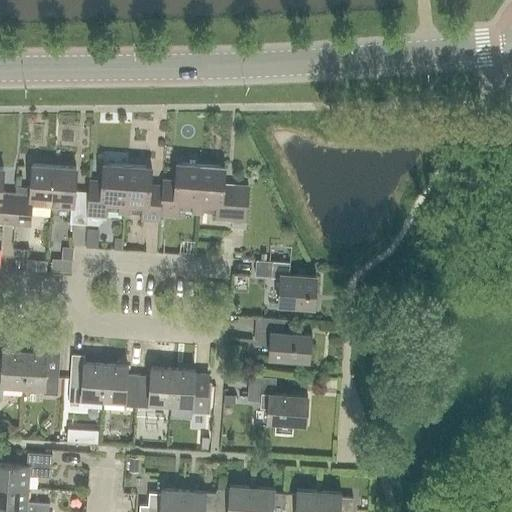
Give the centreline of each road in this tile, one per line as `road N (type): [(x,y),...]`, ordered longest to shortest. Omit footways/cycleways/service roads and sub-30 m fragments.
road 1 (tertiary): [(0,70),(330,61),(511,46)]
road 2 (residential): [(219,269),(75,260),(74,276),(38,274)]
road 3 (residential): [(38,274),(89,325),(212,332)]
